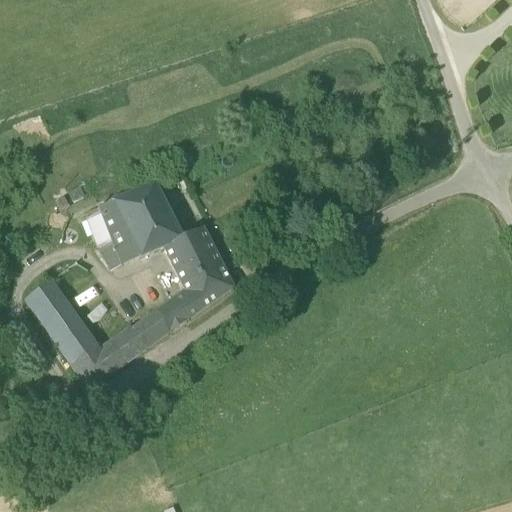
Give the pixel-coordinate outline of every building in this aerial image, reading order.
[(154,185),(137,192),(159,249),(164,247),(183,239),(182,238),(154,185)] [(98,207),(100,212),(112,240),(98,246),(112,268),(159,249),(137,192),(98,207)] [(86,218),(98,246),(112,240),(100,212),(86,218)] [(202,228),(182,238),(183,239),(164,247),(185,289),(171,300),(185,320),(233,287),(202,228)] [(24,299),(75,370),(102,351),(99,347),(51,279),(24,299)] [(171,300),(158,309),(174,329),(185,320),(171,300)] [(137,320),(99,347),(102,351),(75,370),(87,387),(111,373),(174,329),(158,309),(139,323),(137,320)]
